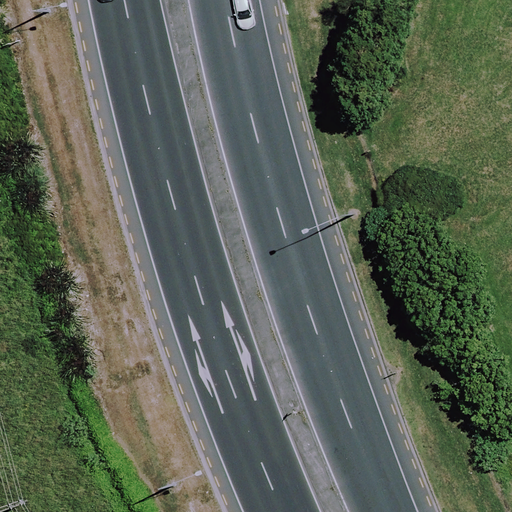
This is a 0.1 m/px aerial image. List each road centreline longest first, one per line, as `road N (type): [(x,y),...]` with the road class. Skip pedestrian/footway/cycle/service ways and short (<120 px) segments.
road 1 (secondary): [(291,511),(240,409),(167,170),(130,0)]
road 2 (secondary): [(224,0),(279,217),(379,511)]
